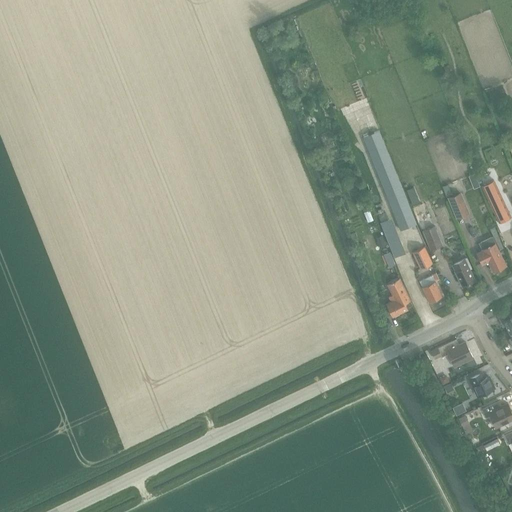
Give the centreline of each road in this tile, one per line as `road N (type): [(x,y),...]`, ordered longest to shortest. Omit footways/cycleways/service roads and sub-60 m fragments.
road 1 (tertiary): [(60,511),(472,311)]
road 2 (track): [(485,511),(405,348)]
